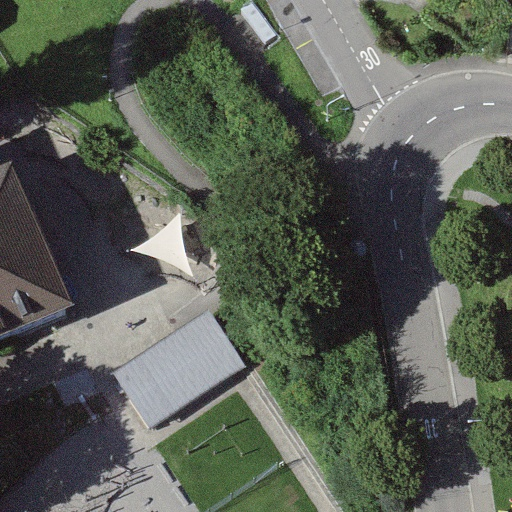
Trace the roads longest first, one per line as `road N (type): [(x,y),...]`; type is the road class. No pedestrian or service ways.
road 1 (residential): [(442,511),(398,239),(393,176),(407,143)]
road 2 (residential): [(324,0),(407,143)]
